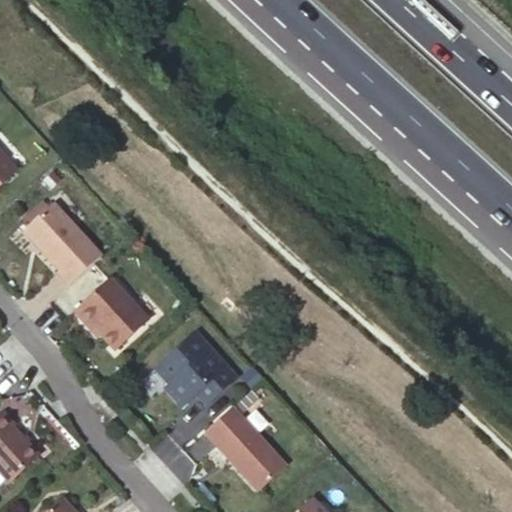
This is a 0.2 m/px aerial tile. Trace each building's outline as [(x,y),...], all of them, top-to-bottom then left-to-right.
[(0,154),(0,185),(15,171),(0,154)] [(56,273),(68,285),(100,256),(53,204),(23,232),(58,271),(56,273)] [(109,279),(74,312),(90,329),(93,327),(114,350),(146,320),(109,279)] [(234,378),(193,334),(154,370),(168,385),(163,389),(180,407),(194,394),(204,405),(234,378)] [(231,408),(203,433),(256,491),(284,466),(231,408)] [(0,415),(0,476),(7,484),(36,457),(10,428),(12,427),(1,415),(0,415)] [(322,511),(310,499),(296,511),(322,511)] [(48,511),(72,511),(61,500),(48,511)]
